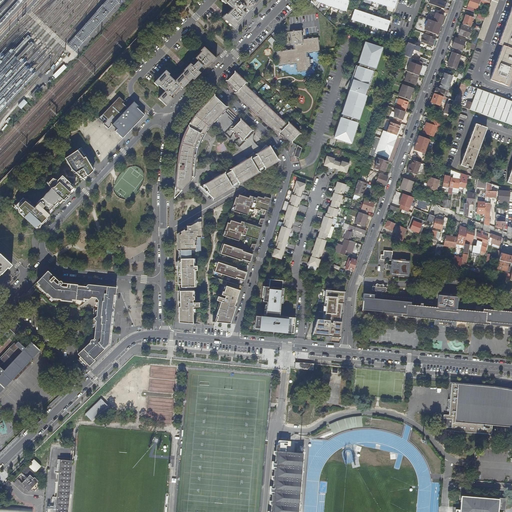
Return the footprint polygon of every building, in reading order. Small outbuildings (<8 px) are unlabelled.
[(96,11),(66,45),(74,52),(120,0),(119,0),(105,0),(102,4),(101,4),(96,10),(96,11)] [(228,0),(225,4),(226,3),(232,9),(226,15),(225,14),(221,18),(234,29),(237,25),(236,24),(243,18),(242,17),(245,15),(249,11),(249,10),(251,8),(259,0),(228,0)] [(346,0),(316,0),(316,1),(346,11),(349,1),(346,0)] [(366,0),(393,9),(396,0),(366,0)] [(428,0),(428,3),(441,8),(444,9),(446,2),(439,0),(428,0)] [(469,0),(466,10),(473,12),(475,8),(477,9),(479,0),(469,0)] [(478,37),(477,38),(484,40),(498,0),(491,0),(490,2),(487,12),(485,16),(482,25),(480,29),(480,30),(479,33),(478,37)] [(511,5),(498,44),(502,46),(490,80),(507,86),(511,72),(511,5)] [(355,10),(351,20),(386,32),(390,21),(355,10)] [(423,11),(421,16),(421,17),(428,19),(441,24),(444,16),(436,14),(434,18),(434,20),(433,20),(433,18),(428,16),(428,13),(423,11)] [(462,24),(470,27),(473,18),(466,15),(465,18),(462,24)] [(441,24),(428,19),(428,21),(431,23),(430,25),(428,31),(433,33),(437,35),(441,24)] [(467,38),(470,31),(471,28),(470,28),(462,25),(458,35),(467,38)] [(278,65),(281,65),(296,63),(297,71),(311,70),(309,56),(307,56),(307,52),(320,51),(318,37),(303,39),(301,30),(289,31),(291,45),(294,44),(294,49),(276,51),(278,65)] [(426,35),(424,34),(421,43),(427,45),(427,43),(433,45),(435,38),(431,37),(426,35)] [(267,40),(272,45),(276,42),(271,36),(267,40)] [(462,51),(466,41),(455,37),(452,47),(457,49),(462,51)] [(351,87),(350,89),(367,95),(368,89),(369,90),(374,72),(373,72),(374,69),(376,69),(382,48),(365,42),(357,63),(359,64),(358,67),(355,66),(350,87),(351,87)] [(407,46),(403,55),(405,56),(408,57),(411,49),(418,52),(420,47),(414,45),(408,43),(407,46)] [(194,79),(201,72),(198,70),(201,68),(203,70),(207,67),(206,66),(212,61),(213,62),(216,59),(204,47),(200,50),(202,52),(196,58),(195,57),(193,60),(195,63),(193,65),(191,63),(184,70),(185,70),(175,80),(169,75),(170,74),(167,70),(155,82),(158,86),(160,85),(166,90),(159,98),(166,105),(173,98),(174,98),(171,95),(173,93),(175,95),(179,91),(177,89),(181,86),(182,88),(183,87),(192,78),(194,79)] [(455,69),(460,55),(452,52),(447,66),(455,69)] [(422,66),(410,61),(406,71),(418,76),(422,66)] [(291,141),(292,141),(299,134),(295,132),(296,131),(290,126),(290,127),(287,124),(288,123),(285,121),(284,122),(282,120),(283,119),(279,115),(278,116),(256,96),(257,95),(251,89),(250,90),(248,88),(249,86),(245,83),(246,82),(243,80),(244,79),(238,74),(238,75),(235,72),(228,80),(230,84),(230,86),(231,87),(232,87),(233,87),(240,93),(239,95),(243,100),(244,99),(251,104),(250,105),(254,109),(255,109),(261,115),(261,116),(268,123),(269,122),(272,125),(271,126),(276,130),(278,128),(284,134),(284,136),(285,138),(286,138),(287,137),(291,141)] [(415,85),(418,76),(408,72),(404,81),(415,85)] [(442,80),(450,83),(452,76),(445,73),(442,80)] [(447,90),(450,83),(442,80),(439,87),(447,90)] [(454,101),(453,104),(459,106),(466,85),(461,82),(459,87),(457,92),(457,94),(454,101)] [(398,96),(409,100),(411,96),(410,95),(412,88),(402,84),(398,96)] [(31,94),(33,97),(40,91),(37,88),(31,94)] [(350,89),(348,88),(341,111),(343,112),(342,115),(341,114),(335,134),(352,140),(358,120),(357,120),(358,117),(359,117),(367,95),(350,89)] [(434,93),(443,97),(444,93),(440,92),(441,90),(436,88),(434,93)] [(470,110),(511,125),(511,101),(478,89),(472,103),(467,101),(465,108),(470,110)] [(439,106),(443,97),(434,93),(431,101),(435,103),(435,104),(439,106)] [(197,146),(200,138),(196,136),(198,133),(199,134),(202,134),(205,130),(208,125),(211,121),(215,117),(212,115),(214,112),(218,114),(225,106),(214,95),(195,115),(190,124),(188,127),(186,132),(182,142),(179,152),(178,160),(177,169),(176,176),(176,181),(176,187),(176,188),(176,189),(176,190),(177,191),(178,192),(179,192),(180,192),(182,192),(183,191),(186,187),(186,186),(188,184),(189,184),(193,180),(192,179),(193,175),(192,174),(191,174),(188,173),(189,169),(193,170),(194,162),(195,155),(196,150),(197,146)] [(121,97),(100,118),(105,123),(104,124),(110,129),(114,125),(118,130),(116,132),(124,139),(146,115),(139,108),(140,106),(135,101),(129,108),(124,104),(126,102),(121,97)] [(398,109),(405,112),(408,103),(397,99),(395,104),(396,105),(395,108),(398,109)] [(453,104),(454,101),(449,99),(444,113),(449,115),(453,104)] [(400,124),(405,112),(398,109),(395,108),(394,112),(396,112),(394,116),(393,121),(400,124)] [(238,123),(231,131),(234,133),(235,132),(241,137),(240,138),(242,141),(250,132),(248,131),(250,129),(242,122),(240,125),(238,123)] [(393,134),(396,135),(400,126),(390,122),(387,132),(393,134)] [(437,131),(439,127),(426,122),(422,132),(433,136),(435,131),(437,131)] [(486,127),(475,123),(460,165),(468,168),(467,168),(469,169),(470,168),(471,169),(486,127)] [(383,160),(387,161),(388,157),(389,158),(397,136),(396,135),(393,134),(387,132),(384,131),(381,138),(376,136),(369,155),(378,158),(383,160)] [(419,136),(414,150),(425,154),(430,140),(419,136)] [(293,156),(298,157),(302,147),(297,146),(293,156)] [(214,181),(206,186),(210,193),(208,194),(213,199),(222,193),(222,191),(221,188),(224,187),(226,191),(232,187),(239,182),(239,183),(249,177),(248,173),(250,171),(253,175),(259,172),(258,171),(265,167),(265,168),(268,166),(267,161),(269,160),(271,164),(278,160),(275,154),(269,148),(264,151),(265,153),(264,153),(262,153),(261,154),(260,155),(259,157),(258,156),(252,160),(251,159),(249,161),(248,160),(245,163),(246,165),(243,167),(242,166),(240,165),(232,170),(232,171),(226,175),(225,174),(221,177),(222,178),(219,179),(220,181),(217,183),(216,181),(214,181)] [(79,149),(64,159),(70,168),(75,168),(76,169),(73,170),(74,172),(82,179),(89,175),(92,171),(87,163),(85,165),(82,160),(85,158),(79,149)] [(326,157),(324,166),(331,168),(332,168),(336,169),(338,161),(334,160),(334,159),(326,157)] [(384,171),(388,161),(387,161),(383,160),(378,158),(374,168),(384,171)] [(338,161),(336,169),(338,170),(338,171),(346,173),(349,164),(341,161),(341,162),(338,161)] [(416,175),(419,167),(410,164),(409,167),(408,167),(406,171),(416,175)] [(362,167),(358,180),(365,183),(370,170),(370,169),(365,168),(362,167)] [(376,183),(384,186),(388,176),(380,173),(376,183)] [(50,187),(48,190),(45,192),(42,197),(38,199),(34,206),(22,196),(14,205),(17,207),(19,211),(35,227),(40,221),(40,222),(44,218),(42,216),(44,213),(47,216),(48,214),(47,212),(57,201),(59,203),(63,199),(61,197),(64,194),(66,196),(73,188),(69,184),(70,183),(61,175),(57,179),(52,177),(47,182),(50,187)] [(436,191),(439,180),(435,179),(436,176),(431,175),(431,177),(429,177),(426,188),(436,191)] [(449,191),(452,192),(453,188),(457,189),(459,179),(451,177),(449,191)] [(408,191),(411,182),(403,179),(400,188),(408,191)] [(357,195),(357,196),(361,197),(366,183),(365,183),(358,180),(353,194),(357,195)] [(296,182),(293,192),(301,195),(302,191),(303,191),(305,185),(296,182)] [(337,182),(334,190),(335,190),(334,194),(337,195),(341,196),(343,193),(346,185),(337,182)] [(483,224),(489,226),(490,203),(488,203),(488,197),(496,197),(497,192),(490,191),(491,184),(486,183),(485,202),(484,213),(484,215),(483,224)] [(497,198),(509,200),(510,191),(505,189),(504,192),(498,191),(497,198)] [(257,199),(249,197),(248,199),(246,198),(249,192),(247,192),(239,196),(236,204),(234,203),(232,208),(235,209),(233,212),(247,217),(250,209),(262,213),(263,211),(267,212),(271,200),(264,198),(264,200),(257,198),(257,199)] [(301,195),(293,192),(289,202),(298,205),(299,205),(300,199),(300,198),(301,195)] [(470,204),(473,204),(475,193),(467,192),(466,202),(464,202),(462,215),(467,216),(468,209),(469,209),(470,204)] [(414,198),(403,193),(398,205),(400,205),(399,208),(400,209),(408,212),(414,198)] [(334,194),(333,194),(331,200),(332,201),(331,204),(339,207),(342,197),(341,196),(337,195),(334,194)] [(363,205),(360,212),(366,215),(368,211),(371,212),(374,203),(364,200),(363,203),(361,202),(361,204),(363,205)] [(484,213),(485,202),(478,201),(476,214),(480,214),(480,212),(484,213)] [(298,205),(289,202),(286,213),(295,216),(298,209),(296,209),(298,205)] [(339,207),(331,204),(329,208),(328,208),(326,214),(333,217),(335,217),(339,207)] [(504,208),(497,208),(496,214),(503,216),(504,208)] [(360,212),(359,212),(355,223),(357,224),(359,224),(364,226),(368,215),(366,215),(360,212)] [(295,216),(286,213),(283,220),(284,220),(282,224),(290,226),(291,226),(292,223),(293,222),(295,216)] [(326,214),(325,214),(324,217),(323,217),(321,224),(330,227),(333,217),(326,214)] [(413,220),(410,229),(418,232),(421,224),(424,224),(425,221),(412,216),(410,220),(413,220)] [(201,217),(195,221),(195,225),(191,225),(191,223),(190,223),(186,226),(186,228),(176,234),(177,251),(180,251),(180,261),(177,261),(177,285),(180,285),(180,291),(179,291),(177,292),(178,323),(192,324),(192,308),(196,308),(196,304),(192,304),(192,301),(193,301),(193,298),(192,298),(192,286),(192,270),(197,270),(197,266),(193,266),(193,259),(191,259),(191,250),(198,250),(198,237),(201,237),(201,217)] [(500,227),(505,227),(505,222),(501,222),(501,219),(496,217),(496,222),(496,226),(495,226),(495,228),(500,228),(500,227)] [(435,218),(433,227),(442,229),(444,220),(435,218)] [(391,231),(395,223),(388,220),(387,221),(386,224),(387,224),(386,228),(391,231)] [(227,235),(226,238),(243,244),(245,235),(249,237),(249,238),(257,241),(261,229),(242,223),(241,225),(231,222),(229,229),(226,229),(225,234),(227,235)] [(281,227),(278,235),(287,238),(290,230),(289,230),(290,226),(282,224),(281,227)] [(330,227),(321,224),(318,232),(319,232),(318,235),(326,238),(327,234),(327,235),(330,227)] [(472,227),(468,225),(468,229),(465,243),(465,244),(472,245),(473,240),(475,232),(471,230),(472,227)] [(400,226),(395,238),(403,241),(407,229),(400,226)] [(457,244),(464,246),(465,244),(465,243),(468,229),(461,226),(457,244)] [(347,230),(346,230),(344,238),(350,240),(353,232),(347,230)] [(472,253),(479,254),(482,234),(483,231),(481,230),(481,234),(477,232),(476,240),(477,240),(476,246),(473,245),(472,253)] [(499,246),(502,238),(490,233),(490,238),(491,238),(490,242),(499,246)] [(482,234),(479,254),(483,255),(483,253),(484,253),(487,243),(488,237),(482,234)] [(276,243),(275,246),(284,249),(287,238),(278,235),(276,243)] [(326,238),(318,235),(317,239),(316,239),(314,247),(322,249),(325,242),(324,241),(326,238)] [(455,247),(457,237),(446,235),(444,245),(455,247)] [(498,248),(499,246),(490,242),(491,238),(490,238),(489,245),(498,248)] [(338,248),(336,252),(342,254),(343,250),(351,253),(355,243),(346,239),(343,248),(341,247),(340,249),(338,248)] [(437,243),(434,256),(441,259),(443,245),(437,243)] [(219,255),(249,265),(252,256),(242,252),(242,251),(222,245),(219,255)] [(273,250),(271,257),(280,260),(284,249),(275,246),(274,250),(273,250)] [(322,249),(314,247),(312,254),(311,258),(318,260),(319,257),(320,257),(322,249)] [(392,259),(392,251),(383,250),(383,254),(381,254),(380,259),(391,261),(391,265),(388,265),(388,264),(386,264),(385,269),(388,269),(388,268),(391,269),(390,274),(408,276),(410,261),(392,259)] [(0,275),(2,273),(8,267),(9,269),(12,265),(0,253),(0,275)] [(511,256),(501,253),(499,260),(509,263),(511,264),(511,261),(511,256)] [(311,258),(308,265),(309,266),(308,269),(315,271),(316,268),(319,260),(318,260),(311,258)] [(349,269),(353,270),(357,261),(349,258),(345,269),(348,270),(349,269)] [(499,260),(497,268),(507,271),(508,266),(509,263),(499,260)] [(213,272),(244,283),(246,274),(236,270),(236,269),(216,262),(213,272)] [(85,298),(90,299),(97,293),(96,283),(85,282),(84,285),(83,284),(63,282),(63,281),(62,280),(60,280),(59,280),(58,279),(48,270),(40,280),(42,283),(45,285),(44,286),(47,289),(49,292),(52,296),(54,295),(57,297),(57,298),(62,299),(62,298),(66,298),(70,299),(70,297),(74,298),(77,298),(77,300),(85,300),(85,298)] [(266,289),(261,289),(261,304),(264,304),(263,319),(254,319),(253,325),(254,325),(253,330),(258,331),(259,333),(265,333),(265,332),(271,332),(272,330),(281,330),(281,333),(291,334),(292,328),(292,319),(287,319),(288,318),(278,318),(279,283),(266,282),(266,289)] [(79,353),(81,355),(88,362),(91,364),(96,359),(96,356),(101,352),(101,350),(110,341),(111,330),(113,330),(113,326),(114,319),(112,319),(112,317),(112,315),(114,314),(112,310),(113,304),(115,302),(114,300),(114,298),(114,296),(116,296),(117,285),(104,284),(100,287),(100,295),(98,297),(100,300),(98,315),(95,318),(98,321),(98,323),(97,325),(96,330),(97,330),(97,337),(96,339),(93,338),(92,340),(92,341),(91,342),(89,342),(89,343),(85,343),(84,347),(79,353)] [(363,311),(402,315),(402,317),(420,318),(435,320),(435,325),(439,325),(439,321),(453,322),(453,326),(455,326),(456,322),(473,323),(489,325),(489,323),(511,325),(511,299),(509,299),(508,304),(511,304),(511,307),(480,304),(480,311),(457,309),(458,297),(454,297),(454,293),(443,292),(443,296),(437,295),(436,307),(412,305),(413,298),(381,295),(381,291),(386,292),(386,287),(383,287),(383,288),(377,288),(377,286),(373,286),(372,290),(377,291),(376,294),(363,293),(361,311),(363,311)] [(211,323),(230,324),(235,307),(234,307),(239,291),(228,288),(226,294),(224,293),(223,296),(227,298),(226,300),(218,297),(218,298),(221,299),(220,303),(222,304),(218,318),(219,318),(217,323),(211,322),(211,323)] [(317,320),(311,336),(339,338),(345,293),(325,291),(322,320),(317,320)] [(20,327),(14,321),(7,328),(16,335),(19,332),(17,330),(20,327)] [(112,333),(113,330),(111,330),(110,341),(101,350),(101,352),(96,356),(96,359),(109,346),(111,343),(112,333)] [(34,344),(32,342),(25,349),(18,342),(11,349),(8,352),(8,353),(4,357),(4,356),(1,359),(1,360),(0,361),(0,373),(1,375),(0,375),(0,393),(5,388),(13,380),(14,381),(16,379),(16,380),(32,363),(31,363),(34,361),(32,359),(40,351),(33,344),(34,344)] [(453,384),(450,416),(456,416),(459,385),(453,384)] [(456,422),(465,423),(466,416),(468,385),(459,385),(456,416),(456,422)] [(465,423),(493,426),(511,427),(511,390),(505,388),(468,385),(466,416),(465,423)] [(101,399),(86,414),(93,421),(108,406),(101,399)] [(442,431),(464,433),(465,432),(465,423),(456,422),(456,416),(450,416),(443,416),(443,419),(452,420),(451,428),(442,427),(442,431)] [(465,432),(464,433),(492,435),(493,426),(465,423),(465,432)] [(330,425),(333,434),(340,431),(338,426),(335,426),(334,424),(330,425)] [(278,441),(274,492),(272,511),(297,511),(300,491),(302,455),(285,453),(286,446),(288,446),(288,442),(278,441)] [(41,466),(34,459),(22,472),(28,477),(22,483),(25,486),(25,488),(29,491),(38,481),(34,477),(33,478),(31,476),(41,466)] [(67,511),(71,461),(58,460),(57,468),(55,468),(55,473),(58,473),(57,497),(53,497),(52,498),(52,502),(54,502),(53,511),(67,511)] [(460,510),(455,509),(455,511),(501,511),(502,511),(505,511),(506,499),(499,498),(499,499),(461,496),(460,510)]
